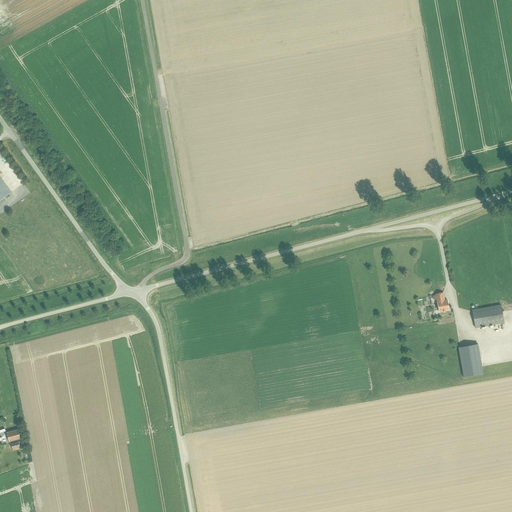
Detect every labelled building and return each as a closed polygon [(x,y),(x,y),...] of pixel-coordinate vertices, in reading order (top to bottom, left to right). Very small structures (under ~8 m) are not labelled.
[(0,176),(0,200),(12,193),(0,176)] [(449,310),(448,300),(444,301),(443,293),(436,294),(437,299),(440,299),(441,302),(437,302),(439,312),(449,310)] [(475,328),(504,323),(501,306),(472,310),(475,328)] [(478,345),(459,348),(464,377),(483,374),(482,367),(478,345)] [(9,442),(21,439),(18,430),(7,433),(9,442)] [(13,451),(23,448),(21,441),(10,444),(10,447),(12,446),(13,451)]
